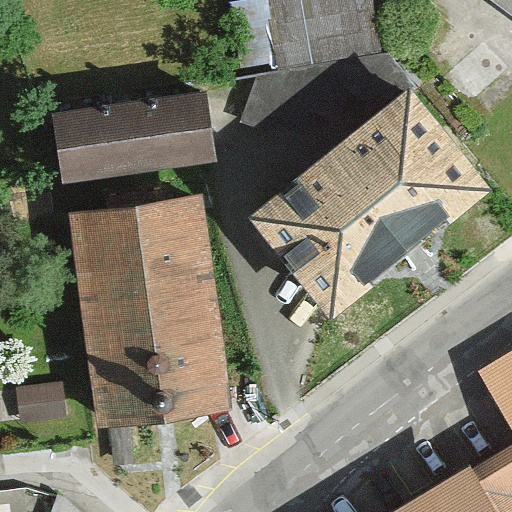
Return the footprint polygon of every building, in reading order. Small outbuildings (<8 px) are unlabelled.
[(264,0),(267,53),(371,48),(368,0),(264,0)] [(511,0),(490,0),(511,16),(511,0)] [(389,71),(228,199),(313,304),(473,175),(389,71)] [(187,85),(40,105),(50,174),(197,154),(187,85)] [(189,188),(57,205),(85,420),(216,403),(189,188)] [(511,511),(511,343),(468,369),(505,432),(367,511),(511,511)] [(78,511),(56,491),(47,511),(78,511)]
